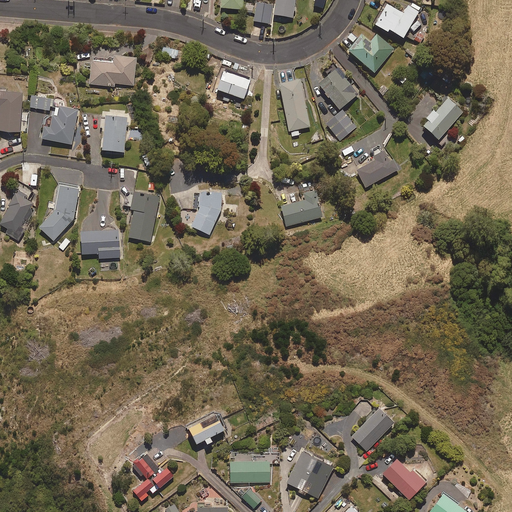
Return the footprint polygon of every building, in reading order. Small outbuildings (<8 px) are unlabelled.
[(243,0),(221,0),(221,10),(243,11),(243,0)] [(276,0),(274,17),(293,20),(296,0),(276,0)] [(272,6),(257,3),(254,23),(270,25),(272,18),(270,18),(272,6)] [(388,6),(376,29),(389,36),(391,33),(404,41),(420,14),(408,7),(404,15),(388,6)] [(362,36),(348,53),(375,75),(395,50),(378,35),(371,43),(362,36)] [(177,50),(160,45),(158,53),(175,57),(177,50)] [(94,61),(91,83),(116,87),(117,84),(135,87),(139,60),(118,57),(117,64),(94,61)] [(434,77),(426,68),(419,74),(427,83),(434,77)] [(335,73),(319,87),(326,95),(325,96),(329,101),(330,100),(340,112),(358,96),(345,81),(344,82),(335,73)] [(251,83),(224,74),(218,92),(244,102),(251,83)] [(280,86),(289,131),(310,127),(301,82),(280,86)] [(0,123),(0,131),(22,134),(26,94),(0,91),(0,107),(1,108),(0,123)] [(32,95),(30,108),(51,112),(52,107),(55,108),(56,100),(32,95)] [(430,125),(425,130),(439,141),(464,112),(449,100),(437,115),(434,113),(427,123),(430,125)] [(43,140),(73,146),(80,111),(62,108),(60,117),(54,116),(52,128),(46,127),(43,140)] [(343,112),(327,125),(340,141),(357,128),(343,112)] [(130,119),(108,116),(104,151),(125,153),(130,119)] [(376,163),(357,173),(365,188),(400,171),(394,161),(391,163),(386,153),(374,159),(376,163)] [(57,211),(41,228),(54,241),(75,220),(81,191),(62,187),(57,211)] [(0,225),(7,230),(5,234),(19,243),(27,229),(22,227),(26,220),(30,222),(34,215),(33,210),(36,204),(28,199),(29,196),(19,191),(18,193),(17,192),(8,208),(9,209),(0,224),(0,225)] [(136,192),(132,211),(136,212),(130,238),(151,243),(161,198),(136,192)] [(202,209),(192,227),(211,236),(223,211),(225,194),(204,192),(200,208),(202,209)] [(305,203),(281,209),(285,227),(323,219),(317,195),(304,198),(305,203)] [(121,230),(83,233),(84,256),(100,255),(101,259),(123,258),(121,230)] [(72,241),(66,237),(58,246),(64,251),(72,241)] [(377,405),(349,434),(366,450),(393,421),(377,405)] [(211,411),(185,424),(194,442),(202,438),(204,442),(210,439),(207,434),(220,427),(211,411)] [(299,449),(284,480),(316,496),(331,464),(299,449)] [(144,477),(131,488),(138,497),(141,494),(143,497),(146,494),(144,491),(148,488),(151,492),(173,474),(165,464),(160,468),(144,450),(128,463),(138,475),(141,473),(144,477)] [(380,472),(407,498),(425,480),(411,467),(408,469),(395,456),(380,472)] [(269,459),(228,460),(229,482),(269,481),(269,459)] [(247,486),(240,495),(253,506),(260,498),(247,486)] [(469,511),(441,492),(427,511),(469,511)] [(173,502),(163,507),(165,511),(176,511),(178,511),(173,502)]
